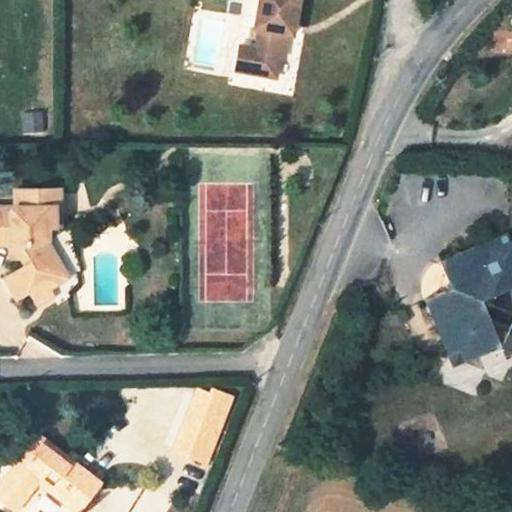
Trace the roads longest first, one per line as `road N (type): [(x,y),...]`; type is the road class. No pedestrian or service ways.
road 1 (tertiary): [(238,511),(395,78)]
road 2 (unknown): [(289,371),(0,371)]
